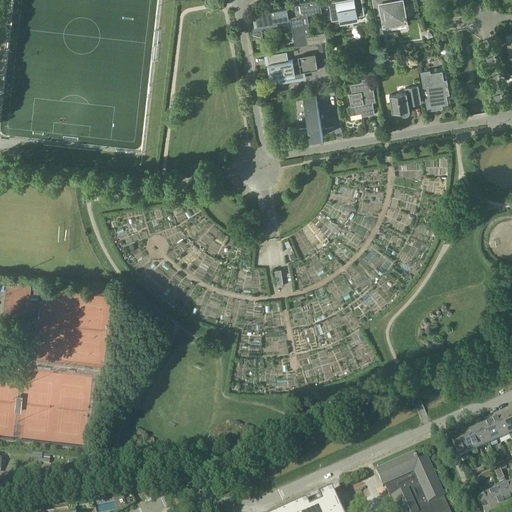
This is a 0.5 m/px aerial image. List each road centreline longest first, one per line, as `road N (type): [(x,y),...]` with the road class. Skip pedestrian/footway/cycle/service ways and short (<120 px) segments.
road 1 (residential): [(511,394),(255,506),(184,490),(153,507)]
road 2 (track): [(385,137),(391,170),(375,228),(318,285),(270,298),(232,295),(185,275),(156,251)]
road 3 (residential): [(498,115),(268,152)]
road 4 (residential): [(268,152),(241,0)]
road 5 (residential): [(0,504),(150,472)]
